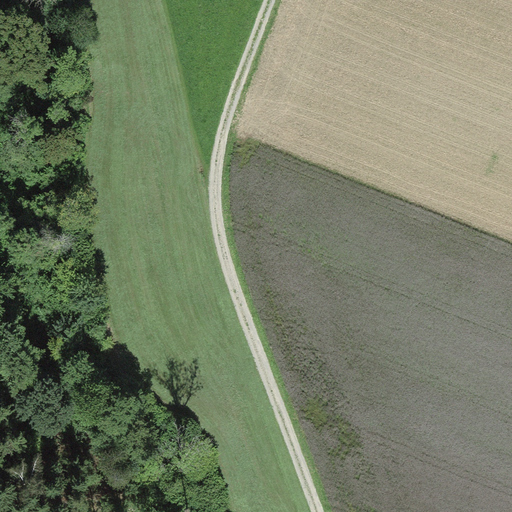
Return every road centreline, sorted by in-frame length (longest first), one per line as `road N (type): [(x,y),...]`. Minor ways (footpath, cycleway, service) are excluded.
road 1 (track): [(318,511),(229,269),(214,182)]
road 2 (track): [(214,182),(224,128),(271,0)]
road 3 (track): [(214,182),(166,0)]
